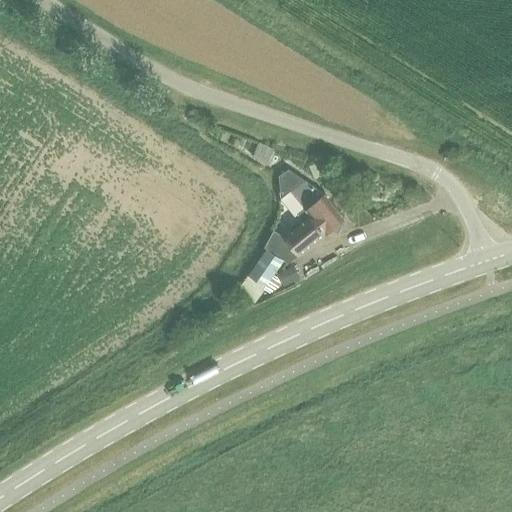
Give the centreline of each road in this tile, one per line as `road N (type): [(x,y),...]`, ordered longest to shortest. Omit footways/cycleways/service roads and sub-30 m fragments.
road 1 (tertiary): [(0,497),(192,383),(336,316),(488,260)]
road 2 (unclassified): [(488,260),(459,194),(435,173),(171,81),(40,0)]
